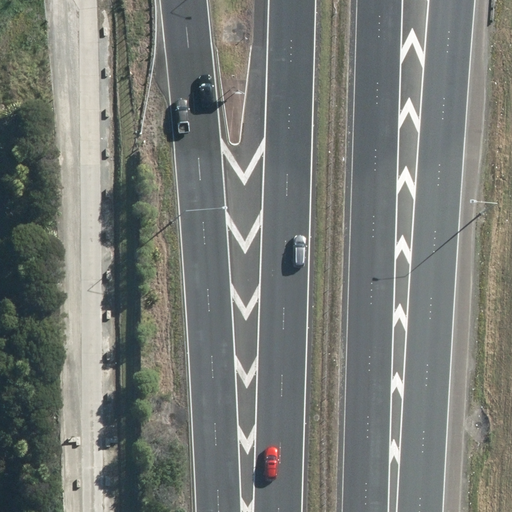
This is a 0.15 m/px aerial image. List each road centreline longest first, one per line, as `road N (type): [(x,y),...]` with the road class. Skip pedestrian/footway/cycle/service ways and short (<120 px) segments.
road 1 (motorway): [(450,0),(396,511)]
road 2 (motorway): [(227,511),(183,0)]
road 3 (motorway): [(267,511),(286,261),(293,0)]
road 4 (motorway): [(382,0),(386,511)]
